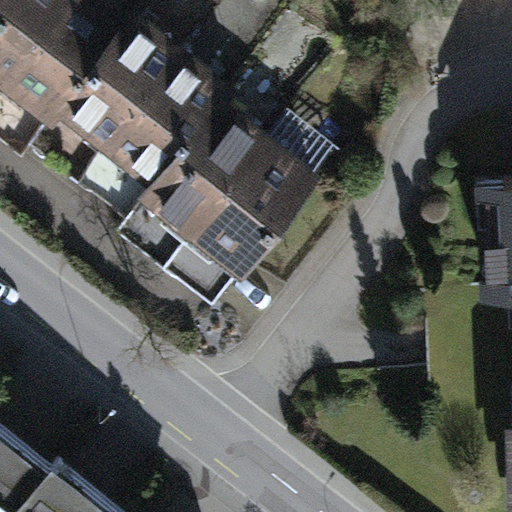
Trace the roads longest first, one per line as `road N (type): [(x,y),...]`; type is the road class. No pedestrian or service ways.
road 1 (residential): [(220,443),(400,203),(424,130),(461,99),(511,87)]
road 2 (tertiary): [(220,443),(0,272)]
